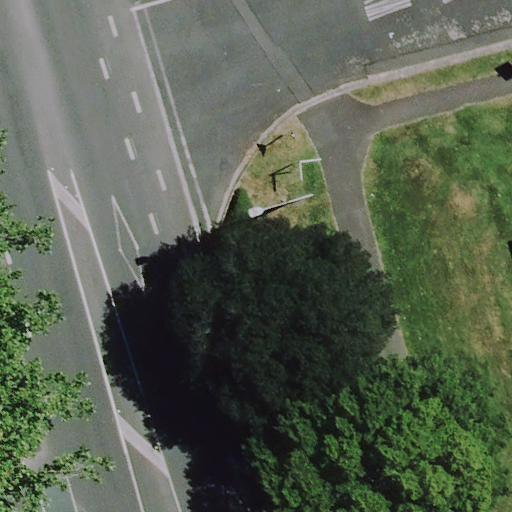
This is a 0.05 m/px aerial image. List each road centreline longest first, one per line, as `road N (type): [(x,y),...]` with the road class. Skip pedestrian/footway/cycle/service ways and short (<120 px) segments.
road 1 (secondary): [(160,511),(16,44)]
road 2 (residential): [(164,0),(16,44)]
